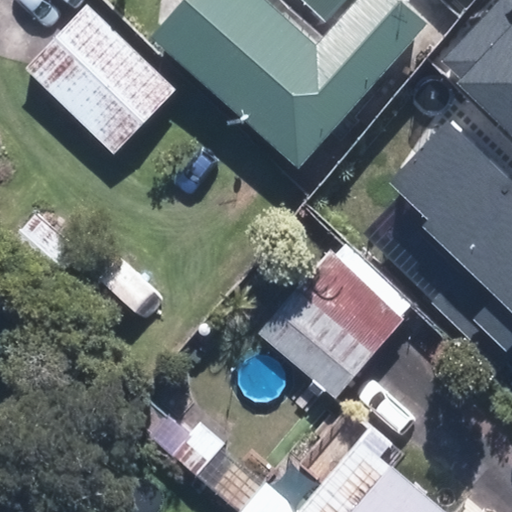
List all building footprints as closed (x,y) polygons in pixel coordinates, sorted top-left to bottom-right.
[(192,0),(157,40),(301,168),(431,24),(404,0),(361,0),(320,47),(267,0),(192,0)] [(304,0),(329,24),(351,0),(304,0)] [(511,0),(504,0),(438,67),(511,139),(511,0)] [(26,71),(112,155),(175,91),(89,7),(26,71)] [(511,184),(450,123),(391,182),(431,221),(422,230),(511,317),(511,184)] [(17,246),(64,288),(93,254),(46,214),(17,246)] [(268,333),(347,401),(404,334),(325,266),(268,333)] [(182,456),(216,486),(242,458),(231,449),(235,446),(211,425),(182,456)] [(460,511),(399,461),(409,448),(386,428),(316,511),(460,511)] [(279,511),(290,500),(302,511),(324,485),(293,457),(245,511),(246,511),(279,511)]
